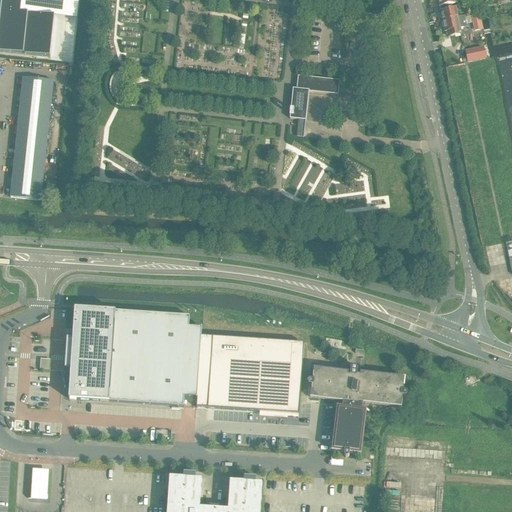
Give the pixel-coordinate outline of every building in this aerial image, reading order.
[(0,0),(0,52),(50,58),(54,16),(21,13),(22,0),(0,0)] [(456,8),(441,11),(444,22),(464,17),(458,18),(456,8)] [(479,14),(464,17),(465,25),(472,23),(473,24),(480,22),(479,14)] [(446,32),(447,31),(449,37),(461,35),(460,29),(466,27),(465,25),(464,17),(444,22),(446,32)] [(483,48),(465,51),(468,62),(485,59),(483,48)] [(289,115),(289,116),(290,116),(290,118),(290,119),(305,121),(308,92),(338,95),(337,94),(339,82),(339,81),(298,77),(298,78),(297,90),(293,90),(293,91),(291,111),(290,110),(290,111),(291,111),(291,115),(289,115)] [(10,198),(40,201),(53,82),(23,78),(10,198)] [(190,317),(74,309),(72,339),(67,339),(65,370),(70,370),(68,400),(184,408),(184,398),(197,399),(201,337),(202,328),(189,327),(190,317)] [(197,399),(196,408),(207,409),(267,413),(273,414),(273,413),(285,414),(285,415),(286,415),(286,414),(298,415),(299,415),(299,414),(299,403),(300,403),(300,402),(300,390),(301,390),(300,390),(301,378),(301,377),(302,366),(304,344),(201,337),(197,399)] [(362,411),(363,405),(401,409),(403,398),(405,398),(407,396),(407,394),(405,393),(403,393),(405,380),(360,374),(360,377),(356,377),(357,370),(356,368),(352,367),(351,370),(350,374),(314,370),(312,381),(310,381),(307,382),(307,384),(309,386),(311,387),(310,399),(343,403),(342,409),(337,408),(332,452),(344,454),(344,456),(345,458),(347,459),(349,457),(350,454),(361,455),(366,412),(362,411)] [(464,376),(464,379),(464,382),(466,385),(467,386),(470,387),(473,387),(475,387),(478,386),(479,384),(481,381),(481,379),(480,376),(479,373),(476,371),(473,370),(472,370),(468,372),(466,374),(464,376)] [(32,470),(31,500),(47,501),(49,471),(32,470)] [(202,480),(169,477),(167,511),(260,511),(262,484),(230,482),(228,510),(219,510),(219,505),(219,506),(209,506),(210,504),(209,504),(209,509),(200,508),(202,480)]
